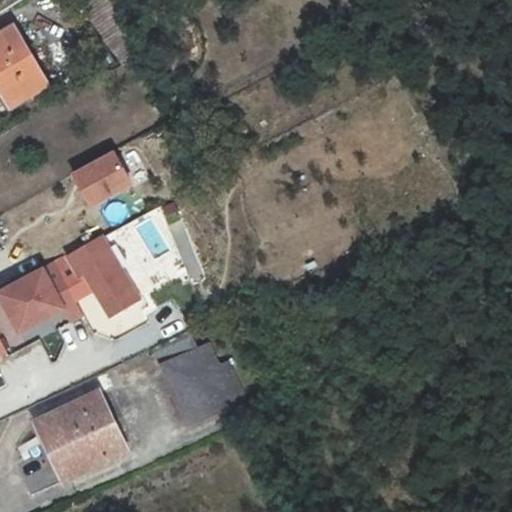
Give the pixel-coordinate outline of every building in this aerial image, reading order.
[(71,3),(114,64),(138,48),(104,0),(52,0),(58,10),(71,3)] [(17,33),(0,42),(0,86),(12,106),(47,85),(17,33)] [(138,48),(114,64),(124,79),(149,64),(138,48)] [(68,174),(87,210),(133,186),(114,150),(68,174)] [(4,297),(25,335),(67,311),(51,282),(76,268),(80,276),(86,272),(110,315),(141,297),(108,239),(4,297)] [(0,365),(9,361),(0,343),(0,365)] [(171,377),(205,362),(196,343),(158,360),(168,378),(171,377)] [(215,357),(205,362),(171,377),(197,437),(242,417),(239,409),(250,403),(239,377),(225,383),(215,357)] [(105,403),(46,429),(71,488),(130,463),(105,403)]
